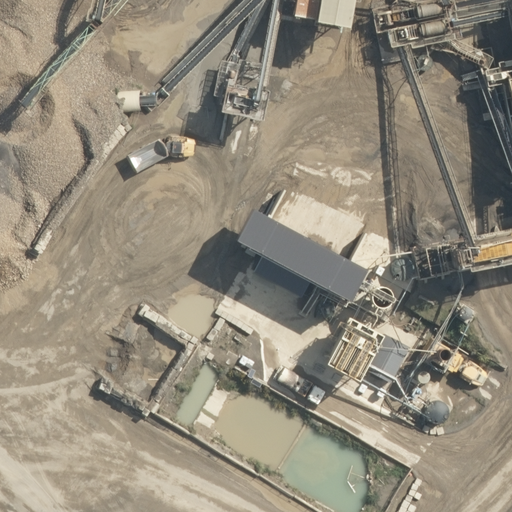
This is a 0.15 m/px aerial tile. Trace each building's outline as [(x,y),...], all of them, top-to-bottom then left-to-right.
[(345,29),(350,0),(295,0),(292,17),(312,20),(311,23),(345,29)] [(260,104),(217,92),(210,117),(253,129),(260,104)] [(404,357),(369,337),(347,375),(382,395),(404,357)] [(433,371),(422,389),(451,406),(461,388),(433,371)] [(434,432),(447,410),(407,386),(389,417),(408,428),(413,419),(434,432)] [(474,418),(452,408),(443,426),(464,437),(474,418)]
